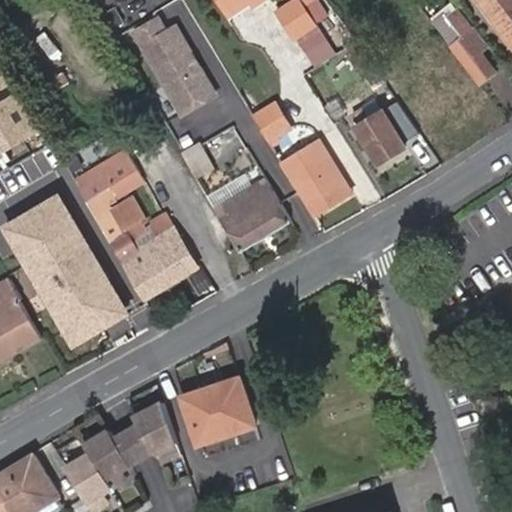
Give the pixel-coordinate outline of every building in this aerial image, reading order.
[(220,0),(233,19),(262,0),(220,0)] [(325,0),(286,0),(275,8),(313,63),(338,47),(320,20),(333,11),(325,0)] [(511,0),(478,0),(511,45),(511,0)] [(450,45),(479,82),(492,72),(477,51),(482,48),(453,9),(444,17),(434,24),(450,45)] [(165,35),(158,22),(134,36),(182,116),(215,96),(198,68),(195,70),(189,59),(192,58),(175,29),(165,35)] [(325,58),(339,79),(355,68),(341,47),(325,58)] [(0,51),(0,90),(17,81),(0,51)] [(20,88),(0,99),(0,159),(46,133),(20,88)] [(340,95),(324,105),(337,126),(352,116),(340,95)] [(277,98),(250,115),(269,146),(298,129),(277,98)] [(370,122),(382,113),(377,105),(364,114),(370,122)] [(402,143),(382,113),(370,122),(364,114),(351,122),(380,163),(396,152),(405,147),(402,143)] [(321,141),(316,144),(346,196),(353,193),(321,141)] [(209,143),(183,158),(197,180),(222,165),(209,143)] [(316,144),(282,165),(297,188),(315,217),(346,196),(316,144)] [(92,211),(143,297),(196,265),(174,229),(137,251),(125,232),(129,229),(107,191),(112,188),(119,200),(147,184),(126,151),(74,181),(87,202),(92,211)] [(216,211),(240,252),(292,221),(267,180),(216,211)] [(61,190),(2,224),(75,347),(134,313),(61,190)] [(22,300),(25,298),(13,278),(0,285),(0,364),(45,339),(22,300)] [(201,447),(257,428),(240,382),(185,400),(201,447)] [(486,420),(506,414),(500,395),(480,402),(486,420)] [(149,420),(151,426),(154,434),(150,436),(162,457),(168,469),(184,462),(168,413),(149,420)] [(134,435),(123,441),(138,471),(150,464),(162,457),(150,436),(154,434),(151,426),(134,435)] [(98,458),(71,473),(95,511),(107,511),(115,508),(108,498),(134,485),(129,476),(138,471),(123,441),(119,434),(92,448),(98,458)] [(0,476),(0,511),(38,511),(62,498),(35,455),(0,476)]
